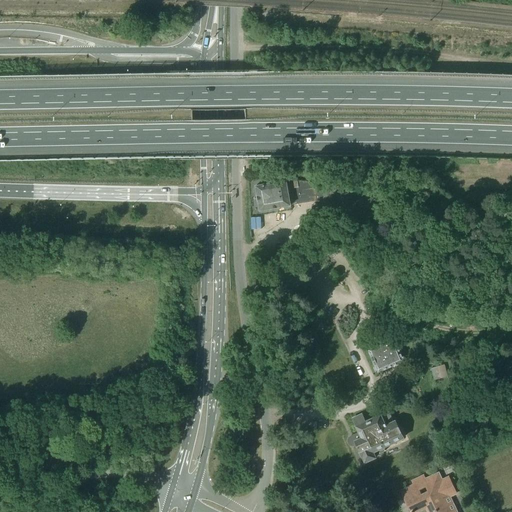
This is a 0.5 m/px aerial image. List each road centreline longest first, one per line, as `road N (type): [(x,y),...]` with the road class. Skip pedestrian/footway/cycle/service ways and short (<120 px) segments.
road 1 (unclassified): [(254,511),(269,460),(239,253),(235,0)]
road 2 (motorway): [(0,137),(511,135)]
road 3 (motorway): [(511,100),(0,100)]
road 4 (primary): [(195,496),(219,353),(221,176)]
road 5 (primary): [(203,192),(197,398),(173,487)]
road 6 (motorway): [(0,187),(203,192)]
road 7 (motorway): [(181,51),(0,51)]
road 8 (unknown): [(263,409),(318,412),(357,398),(367,378),(358,338)]
road 9 (unclassified): [(48,511),(68,485),(93,474),(173,487)]
road 10 (primary): [(203,57),(203,192)]
